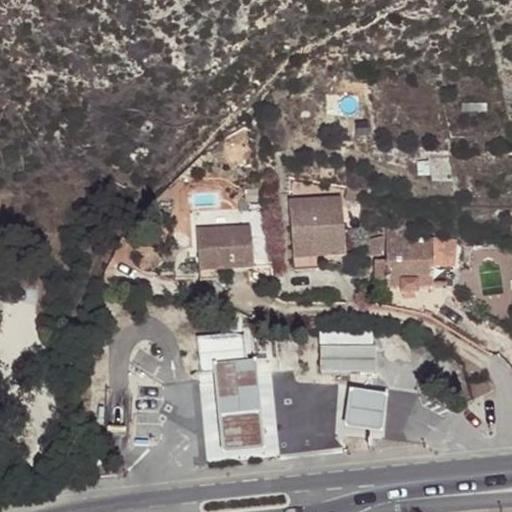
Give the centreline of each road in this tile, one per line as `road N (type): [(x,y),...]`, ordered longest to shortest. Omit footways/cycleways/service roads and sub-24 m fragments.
road 1 (secondary): [(511,464),(192,493),(74,511)]
road 2 (secondary): [(317,511),(361,498),(511,481)]
